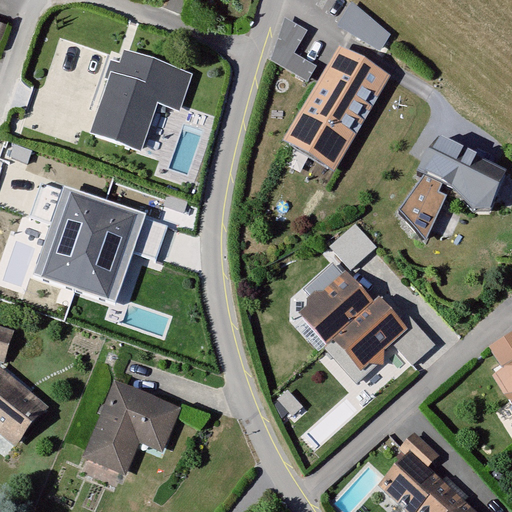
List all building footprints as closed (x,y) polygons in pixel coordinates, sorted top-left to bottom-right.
[(354,5),(342,24),(383,49),(395,30),(354,5)] [(307,33),(285,19),(271,62),(308,83),(317,68),(295,55),(307,33)] [(180,110),(193,70),(116,46),(88,136),(144,154),(159,104),(180,110)] [(387,84),(339,56),(284,149),(331,177),(387,84)] [(508,174),(442,141),(433,157),(426,155),(416,175),(422,180),(399,212),(426,245),(447,198),(471,214),(491,214),(508,174)] [(104,206),(16,176),(0,220),(0,255),(34,268),(43,241),(86,256),(104,206)] [(363,264),(343,244),(329,257),(349,278),(363,264)] [(309,313),(297,325),(322,357),(330,353),(357,381),(369,371),(382,371),(384,356),(404,336),(380,306),(371,310),(345,281),(321,300),(307,297),(309,313)] [(0,359),(4,361),(14,330),(0,325),(0,359)] [(395,348),(412,367),(432,349),(415,330),(395,348)] [(511,366),(493,378),(511,410),(511,366)] [(43,413),(0,377),(0,442),(11,451),(43,413)] [(178,420),(107,390),(74,470),(122,490),(138,451),(161,461),(178,420)] [(476,511),(411,454),(375,494),(395,511),(476,511)]
